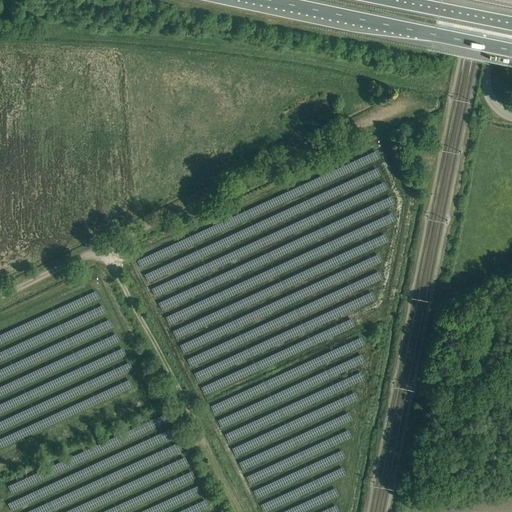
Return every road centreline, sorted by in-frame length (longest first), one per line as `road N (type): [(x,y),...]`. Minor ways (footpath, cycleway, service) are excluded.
road 1 (track): [(0,297),(433,100)]
road 2 (track): [(105,249),(236,511)]
road 3 (trunk): [(265,0),(511,51)]
road 4 (unclassified): [(501,0),(485,81),(493,105),(511,117)]
road 5 (trunk): [(511,24),(389,0)]
